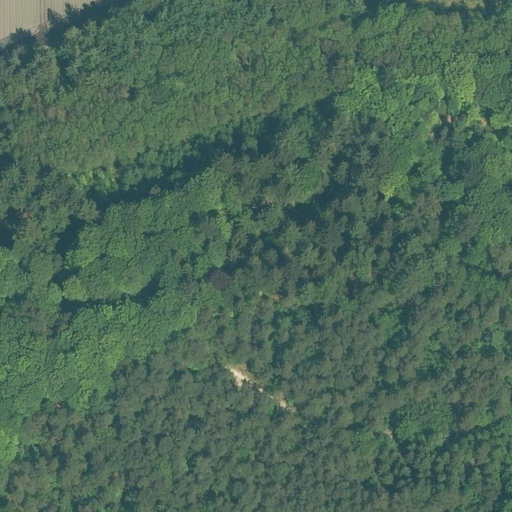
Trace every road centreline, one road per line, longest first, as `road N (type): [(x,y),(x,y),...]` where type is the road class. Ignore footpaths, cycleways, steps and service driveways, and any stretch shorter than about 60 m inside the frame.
road 1 (track): [(341,0),(390,25),(511,31)]
road 2 (track): [(0,68),(161,0)]
road 3 (track): [(390,441),(448,442),(511,421)]
